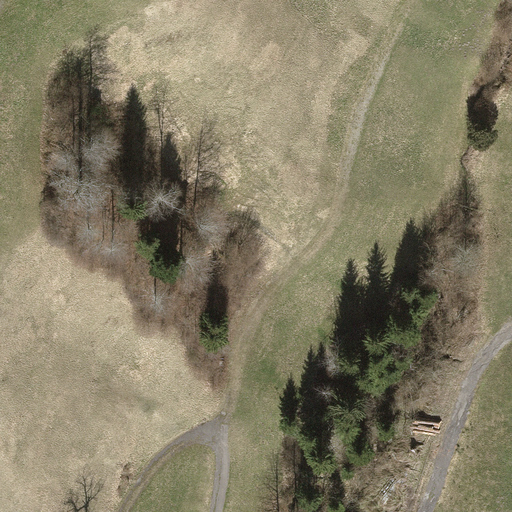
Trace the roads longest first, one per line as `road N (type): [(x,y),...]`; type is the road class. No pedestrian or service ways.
road 1 (track): [(218,443),(253,330),(279,278),(328,226),(353,127),(407,0)]
road 2 (track): [(425,511),(463,389),(511,334)]
road 3 (track): [(126,511),(142,480),(200,434),(218,443),(224,460),(215,511)]
